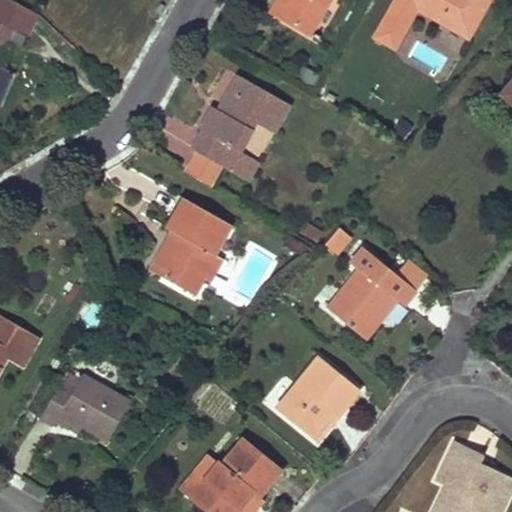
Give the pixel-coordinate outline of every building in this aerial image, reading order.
[(37,14),(11,0),(0,0),(0,41),(6,44),(13,29),(27,36),(37,14)] [(276,0),(270,12),(276,15),(284,0),(276,0)] [(284,0),(276,15),(309,34),(328,0),(284,0)] [(390,0),(372,34),(393,46),(417,5),(471,36),(491,0),(390,0)] [(259,87),(237,75),(221,103),(225,105),(222,112),(217,109),(212,106),(199,129),(202,130),(192,149),(195,151),(221,166),(230,171),(241,152),(253,130),(248,127),(252,121),(257,123),(274,133),(290,105),(267,92),(266,94),(258,89),(259,87)] [(511,82),(502,94),(511,102),(511,82)] [(252,121),(248,127),(253,130),(257,123),(252,121)] [(221,166),(195,151),(186,168),(211,183),(221,166)] [(258,161),(241,152),(230,171),(247,180),(258,161)] [(166,228),(172,232),(182,237),(178,244),(173,241),(155,273),(195,295),(204,278),(216,255),(214,254),(231,224),(184,198),(166,228)] [(316,242),(322,231),(305,222),(300,233),(316,242)] [(172,232),(150,270),(155,273),(173,241),(178,244),(182,237),(172,232)] [(358,269),(327,308),(360,335),(380,311),(385,315),(397,300),(404,306),(416,290),(362,247),(350,262),(358,269)] [(204,278),(210,281),(222,258),(216,255),(204,278)] [(380,311),(360,335),(365,339),(385,315),(380,311)] [(37,339),(0,317),(0,367),(7,355),(22,364),(37,339)] [(319,356),(276,408),(313,438),(333,414),(337,417),(360,389),(319,356)] [(61,381),(74,389),(79,380),(66,372),(61,381)] [(61,381),(40,419),(53,427),(56,422),(60,413),(82,425),(108,440),(130,402),(82,375),(79,380),(74,389),(61,381)] [(56,422),(77,434),(82,425),(60,413),(56,422)] [(333,414),(313,438),(317,442),(337,417),(333,414)] [(218,462),(191,496),(209,511),(235,511),(252,492),(258,497),(279,470),(242,440),(221,465),(218,462)] [(446,485),(433,511),(500,511),(511,489),(511,479),(490,470),(488,475),(477,469),(479,464),(483,457),(454,443),(436,480),(446,485)] [(181,489),(191,496),(218,462),(209,455),(181,489)] [(479,464),(477,469),(488,475),(490,470),(479,464)] [(252,492),(235,511),(251,511),(262,500),(258,497),(252,492)]
